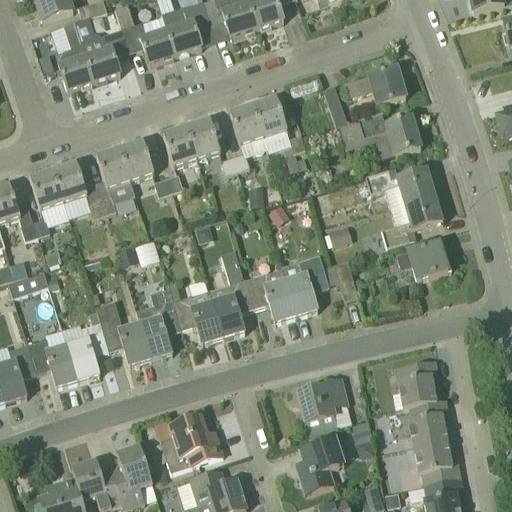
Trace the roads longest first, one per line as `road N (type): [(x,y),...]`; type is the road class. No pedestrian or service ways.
road 1 (residential): [(42,150),(422,27)]
road 2 (tertiary): [(510,314),(422,27)]
road 3 (unclassified): [(0,451),(237,379)]
road 4 (unclassified): [(237,379),(451,327)]
road 5 (residential): [(484,511),(451,327)]
road 6 (residential): [(42,150),(0,18)]
road 7 (residential): [(237,379),(272,511)]
